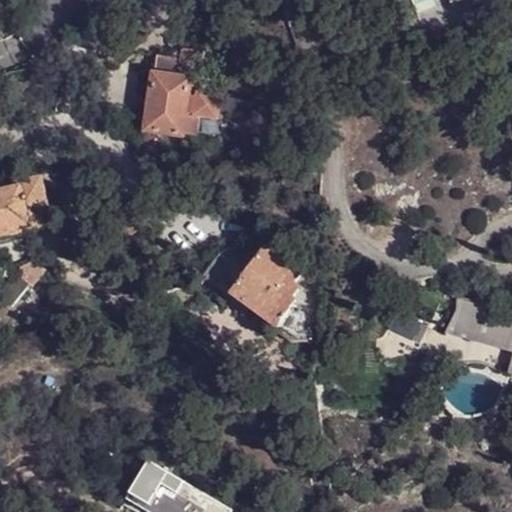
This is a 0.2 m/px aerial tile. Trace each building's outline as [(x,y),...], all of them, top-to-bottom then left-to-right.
[(180,59),(159,56),(156,74),(149,127),(182,133),(188,96),(190,81),(198,83),(201,62),(202,51),(181,48),(180,59)] [(193,97),(188,96),(182,133),(196,135),(199,117),(219,120),(223,94),(202,91),(196,90),(193,97)] [(29,229),(53,223),(41,175),(0,184),(0,231),(28,225),(29,229)] [(321,188),(310,187),(309,197),(321,197),(321,188)] [(0,236),(29,229),(28,225),(0,231),(0,236)] [(298,283),(296,281),(301,274),(294,268),(296,267),(268,244),(264,241),(262,244),(258,243),(256,245),(249,243),(241,243),(233,246),(228,249),(226,253),(223,251),(205,274),(232,295),(233,293),(277,325),(278,327),(298,299),(295,297),(298,292),(300,290),(298,283)] [(318,297),(298,292),(295,297),(298,299),(278,327),(277,325),(275,327),(294,341),(316,340),(318,297)] [(511,359),(511,312),(511,314),(456,298),(457,310),(448,326),(511,344),(511,356),(511,359)] [(511,344),(448,326),(446,334),(511,353),(511,344)] [(148,461),(129,492),(163,511),(230,511),(232,510),(148,461)]
